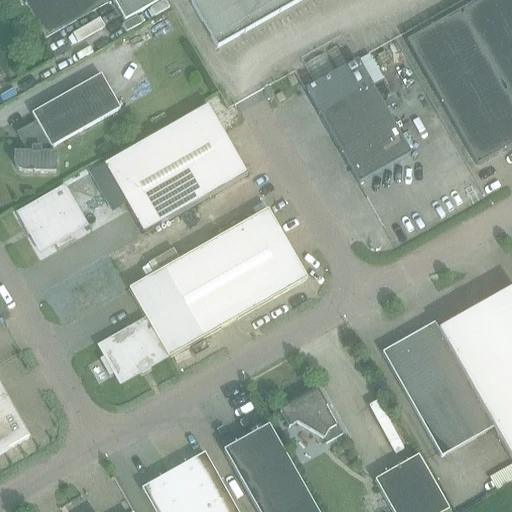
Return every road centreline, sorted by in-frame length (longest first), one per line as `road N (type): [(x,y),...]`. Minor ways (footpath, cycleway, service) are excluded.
road 1 (unclassified): [(96,442),(362,295)]
road 2 (unclassified): [(362,295),(247,98)]
road 3 (unclassified): [(96,442),(0,270)]
road 4 (unclassified): [(362,295),(511,214)]
